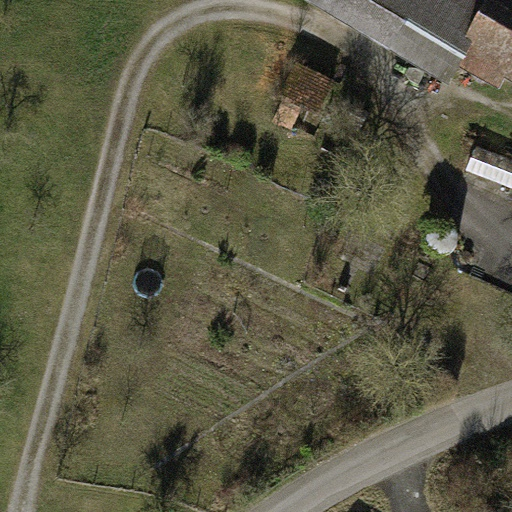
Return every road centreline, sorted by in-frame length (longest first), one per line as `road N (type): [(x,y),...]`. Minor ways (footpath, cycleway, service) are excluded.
road 1 (track): [(29,511),(139,70),(189,12),(221,0)]
road 2 (track): [(273,0),(301,8),(371,66),(458,195),(511,258)]
road 3 (unclassified): [(511,403),(431,431),(285,511)]
